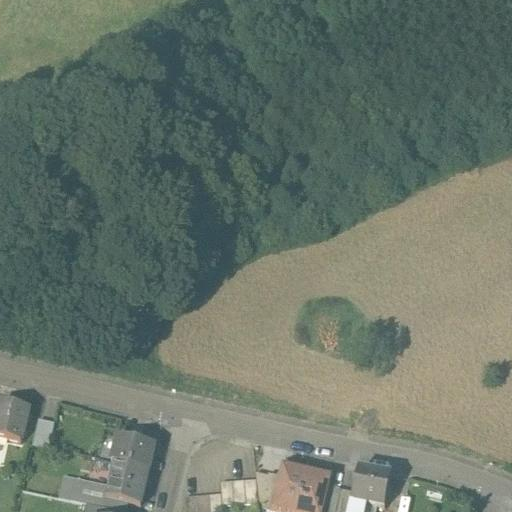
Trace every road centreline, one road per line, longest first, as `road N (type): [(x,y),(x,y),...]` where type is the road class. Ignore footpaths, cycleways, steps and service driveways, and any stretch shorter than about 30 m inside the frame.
road 1 (residential): [(507,490),(424,460),(187,405)]
road 2 (residential): [(187,405),(0,361)]
